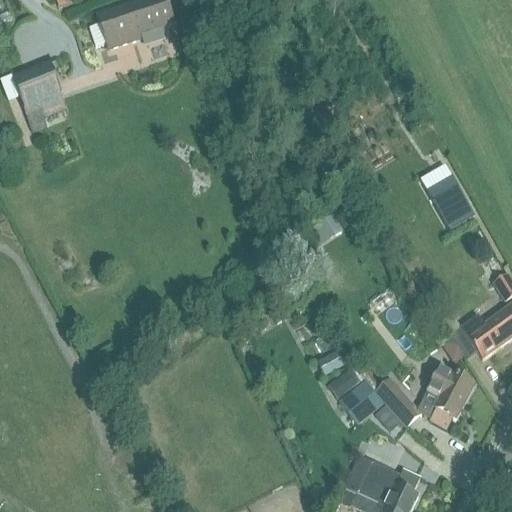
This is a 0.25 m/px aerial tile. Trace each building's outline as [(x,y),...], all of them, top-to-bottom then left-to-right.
[(94,51),(108,46),(110,53),(140,42),(139,39),(174,27),(164,0),(157,0),(99,20),(102,28),(88,32),(94,51)] [(53,64),(11,79),(11,80),(12,82),(19,101),(31,137),(45,131),(42,121),(65,113),(55,86),(51,75),(56,74),(53,64)] [(8,105),(19,101),(12,82),(11,80),(0,85),(8,105)] [(400,89),(393,93),(398,104),(405,100),(400,89)] [(444,152),(418,165),(423,174),(449,161),(444,152)] [(451,161),(424,175),(431,188),(458,174),(451,161)] [(452,216),(429,232),(461,278),(484,263),(452,216)] [(332,217),(315,228),(323,241),(340,231),(332,217)] [(488,238),(475,245),(479,252),(482,250),(487,258),(496,253),(488,238)] [(390,279),(373,287),(380,303),(397,295),(390,279)] [(511,289),(505,279),(491,288),(504,306),(511,300),(511,289)] [(437,294),(426,301),(434,315),(446,307),(437,294)] [(289,323),(303,314),(296,305),(283,314),(289,323)] [(472,347),(483,363),(511,343),(511,307),(483,328),(478,320),(461,331),(472,347)] [(316,345),(324,358),(332,353),(324,340),(316,345)] [(381,385),(388,378),(369,358),(362,364),(381,385)] [(474,388),(454,378),(453,379),(438,371),(425,396),(440,404),(435,413),(424,407),(419,415),(423,417),(422,419),(433,425),(433,426),(447,433),(453,421),(456,423),(474,388)] [(356,429),(385,406),(375,396),(361,377),(359,378),(357,375),(336,393),(342,401),(336,405),(356,429)] [(379,393),(375,396),(385,406),(407,432),(422,418),(390,383),(379,393)] [(367,476),(357,496),(389,511),(413,511),(419,500),(413,497),(421,482),(404,474),(401,479),(398,477),(395,483),(388,479),(390,474),(372,465),(367,476)] [(347,494),(341,507),(350,511),(356,499),(356,498),(347,494)] [(389,511),(357,496),(356,498),(356,499),(350,511),(351,511),(389,511)]
